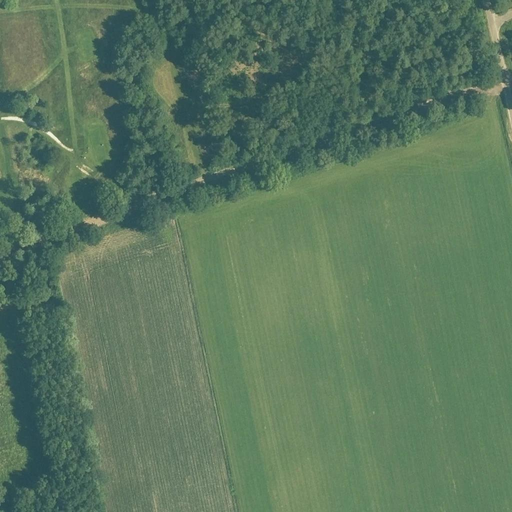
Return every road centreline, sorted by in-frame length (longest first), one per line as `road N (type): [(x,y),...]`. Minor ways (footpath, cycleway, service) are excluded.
road 1 (track): [(511,80),(0,255)]
road 2 (unclassified): [(511,118),(485,0)]
